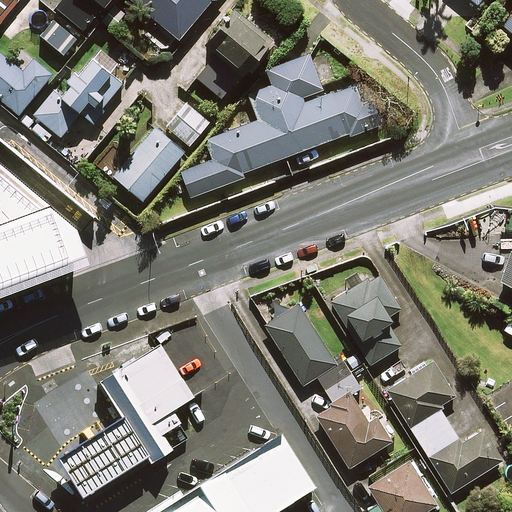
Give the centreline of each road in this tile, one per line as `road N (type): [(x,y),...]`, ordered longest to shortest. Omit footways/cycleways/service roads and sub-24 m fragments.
road 1 (tertiary): [(470,159),(0,339)]
road 2 (residential): [(351,0),(436,73),(470,159)]
